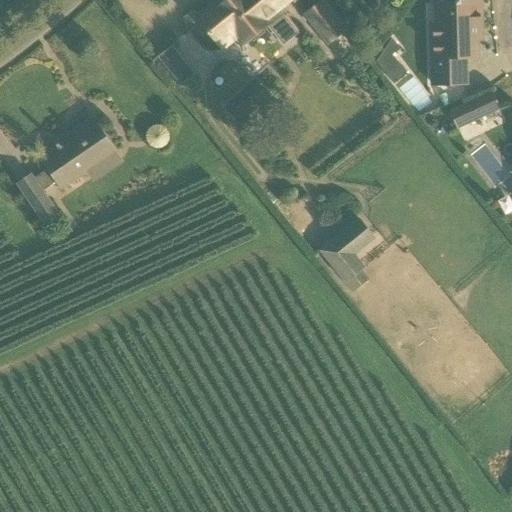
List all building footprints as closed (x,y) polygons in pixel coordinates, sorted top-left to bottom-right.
[(285,0),(227,0),(218,8),(214,3),(197,16),(219,44),(235,31),(242,39),(248,37),(254,39),(262,32),(263,25),(265,23),(262,18),(277,7),(285,0)] [(348,29),(325,1),(324,0),(322,0),(303,16),(328,46),(335,40),(348,29)] [(455,0),(456,2),(437,3),(438,56),(433,56),(433,85),(467,84),(466,57),(478,56),(477,24),(482,24),(481,0),(455,0)] [(181,85),(194,74),(172,47),(159,58),(181,85)] [(457,128),(499,109),(492,92),(449,111),(457,128)] [(116,153),(92,118),(67,135),(70,140),(62,146),(58,142),(55,143),(58,148),(42,159),(49,168),(34,178),(32,175),(18,184),(47,226),(61,217),(43,190),(57,180),(63,189),(116,153)] [(359,218),(321,249),(319,251),(345,283),(362,270),(365,267),(355,254),(375,238),(359,218)]
